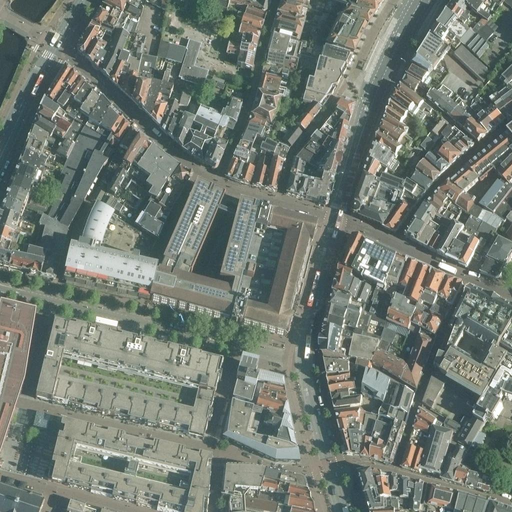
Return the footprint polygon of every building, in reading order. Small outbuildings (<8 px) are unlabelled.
[(121,0),(106,0),(102,6),(103,7),(103,6),(106,7),(113,11),(109,17),(108,19),(118,23),(127,3),(121,0)] [(144,0),(121,0),(127,3),(142,11),(146,1),(144,0)] [(144,0),(146,1),(166,11),(167,0),(144,0)] [(225,0),(211,0),(209,6),(227,12),(228,10),(230,2),(227,0),(225,0)] [(258,11),(260,4),(249,0),(242,0),(241,5),(258,11)] [(261,0),(260,3),(260,4),(258,11),(267,14),(271,0),(261,0)] [(327,0),(335,2),(341,4),(341,3),(349,6),(375,14),(383,1),(379,0),(327,0)] [(452,4),(464,14),(468,16),(472,10),(469,7),(469,6),(461,0),(455,0),(453,2),(454,3),(453,4),(452,4)] [(475,0),(461,0),(469,6),(469,7),(472,10),(478,15),(483,18),(488,22),(492,17),(488,14),(485,12),(489,9),(491,11),(497,5),(491,0),(490,0),(488,3),(485,6),(478,1),(475,0)] [(282,2),(278,13),(299,20),(302,8),(301,8),(301,6),(283,1),(283,3),(282,2)] [(246,11),(244,16),(264,23),(267,14),(247,7),(247,8),(230,3),(229,6),(246,11)] [(448,11),(459,20),(458,20),(463,23),(462,24),(465,26),(467,22),(462,18),(464,14),(452,4),(449,9),(448,11)] [(130,5),(127,12),(139,17),(142,11),(130,5)] [(331,48),(331,49),(332,49),(340,52),(340,50),(353,54),(363,34),(363,33),(368,25),(375,14),(349,6),(340,21),(327,46),(331,48)] [(101,9),(92,24),(100,29),(100,28),(103,24),(105,25),(115,29),(118,23),(108,19),(109,17),(107,16),(108,15),(103,12),(101,10),(101,9)] [(448,11),(438,26),(448,33),(449,35),(450,34),(456,39),(464,46),(465,45),(480,59),(490,46),(486,43),(477,35),(483,28),(478,24),(472,32),(462,24),(463,23),(458,20),(459,20),(448,11)] [(278,13),(275,24),(296,30),(299,20),(278,13)] [(105,54),(98,71),(101,73),(108,79),(108,80),(109,80),(118,63),(122,54),(129,36),(129,35),(133,37),(134,35),(135,35),(139,20),(127,15),(126,16),(122,14),(118,23),(115,29),(112,35),(109,42),(110,43),(108,48),(108,49),(113,51),(110,56),(105,54)] [(242,20),(241,25),(261,31),(264,23),(244,16),(238,14),(236,19),(242,20)] [(483,18),(478,24),(483,28),(484,28),(486,25),(488,22),(483,18)] [(77,48),(78,52),(85,58),(96,40),(102,29),(100,28),(100,29),(92,24),(77,48)] [(102,29),(96,40),(101,42),(105,34),(106,33),(112,35),(115,29),(105,25),(103,24),(100,28),(102,29)] [(275,24),(271,36),(290,41),(293,41),(296,30),(275,24)] [(232,33),(237,35),(238,35),(243,37),(243,36),(258,41),(258,39),(261,31),(241,25),(240,29),(234,27),(232,33)] [(495,33),(486,25),(484,28),(483,28),(477,35),(486,43),(495,33)] [(438,26),(432,35),(443,44),(447,38),(453,43),(456,39),(450,34),(449,35),(448,33),(438,26)] [(229,43),(227,53),(226,54),(238,57),(237,65),(251,70),(256,50),(257,41),(258,41),(243,36),(243,37),(238,35),(237,35),(232,33),(229,43)] [(105,34),(101,42),(106,45),(111,37),(105,34)] [(129,36),(122,54),(130,57),(129,59),(140,62),(142,55),(144,45),(146,38),(134,35),(133,37),(129,36)] [(432,35),(425,46),(444,58),(449,49),(443,44),(432,35)] [(271,36),(269,42),(269,44),(267,53),(285,57),(287,52),(288,52),(289,52),(291,52),(291,51),(291,50),(291,48),(291,47),(290,46),(288,46),(290,41),(271,36)] [(96,40),(85,58),(92,65),(94,62),(100,52),(101,53),(101,52),(103,53),(107,46),(106,45),(101,42),(96,40)] [(187,51),(179,78),(181,79),(181,81),(204,88),(209,71),(194,67),(201,44),(189,40),(186,51),(187,51)] [(94,62),(92,65),(93,65),(98,70),(98,71),(105,54),(108,49),(108,48),(110,43),(109,42),(107,46),(103,53),(101,52),(101,53),(100,52),(94,62)] [(170,44),(160,42),(157,57),(166,59),(170,44)] [(332,49),(331,49),(325,48),(302,42),(299,55),(329,63),(347,68),(347,67),(353,55),(332,49)] [(301,44),(297,43),(293,57),(297,58),(301,44)] [(170,44),(166,59),(181,64),(185,49),(170,44)] [(492,74),(462,45),(452,55),(483,84),(492,74)] [(418,57),(434,70),(440,63),(444,58),(425,46),(418,57)] [(267,53),(264,65),(277,68),(283,69),(294,72),(295,71),(297,59),(285,57),(267,53)] [(118,63),(109,80),(117,88),(121,75),(123,67),(124,65),(126,65),(129,59),(130,57),(122,54),(118,63)] [(136,83),(131,101),(132,102),(133,101),(138,106),(138,107),(139,108),(140,108),(141,110),(143,112),(150,86),(154,71),(157,58),(147,56),(142,55),(140,62),(138,76),(136,83)] [(316,72),(318,61),(299,56),(296,68),(304,70),(305,69),(316,72)] [(418,57),(413,65),(430,75),(434,70),(418,57)] [(121,75),(117,88),(131,101),(136,83),(138,76),(140,62),(129,59),(126,65),(124,65),(123,67),(128,69),(129,66),(131,67),(129,73),(130,74),(129,77),(121,75)] [(308,80),(305,94),(302,103),(309,105),(311,105),(312,104),(318,106),(319,107),(320,107),(322,107),(327,102),(327,100),(328,98),(330,98),(335,90),(335,88),(336,88),(339,83),(339,81),(347,68),(329,63),(318,61),(316,72),(313,82),(308,80)] [(49,92),(45,98),(53,103),(61,89),(64,85),(73,72),(65,65),(49,92)] [(264,65),(262,76),(282,80),(281,81),(287,82),(287,83),(293,84),(296,71),(295,71),(294,72),(283,69),(277,68),(264,65)] [(413,65),(407,75),(423,84),(430,75),(413,65)] [(511,67),(502,77),(510,84),(511,82),(511,67)] [(156,104),(151,120),(152,120),(159,127),(159,128),(160,128),(160,127),(167,106),(166,106),(160,104),(161,98),(169,100),(173,89),(167,87),(172,70),(166,68),(165,74),(161,87),(158,97),(156,104)] [(150,86),(143,112),(144,112),(151,119),(151,120),(156,104),(161,87),(165,74),(154,71),(150,86)] [(73,72),(64,85),(68,88),(69,87),(72,89),(80,78),(73,72)] [(407,75),(402,84),(415,93),(418,89),(419,87),(430,94),(432,91),(434,93),(435,91),(428,86),(427,87),(423,84),(407,75)] [(262,77),(260,84),(280,88),(280,86),(286,87),(287,83),(287,82),(281,81),(282,80),(262,76),(262,77)] [(87,84),(80,78),(72,89),(68,94),(61,89),(53,103),(45,98),(45,100),(59,110),(59,111),(64,115),(68,109),(69,109),(87,84)] [(211,81),(202,104),(207,105),(215,83),(211,81)] [(87,84),(75,100),(80,104),(75,111),(77,112),(75,114),(68,109),(64,115),(65,115),(74,121),(79,114),(83,108),(94,91),(93,91),(89,86),(87,85),(87,84)] [(260,84),(258,91),(277,97),(280,98),(283,98),(284,94),(279,92),(280,88),(260,84)] [(402,85),(397,93),(415,107),(415,108),(419,110),(424,103),(402,85)] [(428,97),(427,99),(437,107),(446,96),(449,92),(443,87),(439,93),(435,91),(434,93),(432,91),(430,94),(428,97)] [(94,91),(83,108),(79,114),(89,120),(102,99),(95,92),(94,91)] [(251,115),(251,116),(267,124),(271,126),(280,98),(277,97),(258,91),(251,115)] [(446,96),(437,107),(444,112),(453,101),(450,99),(453,95),(449,92),(446,96)] [(397,93),(393,102),(409,113),(410,114),(414,117),(419,110),(415,108),(415,107),(397,93)] [(491,100),(496,107),(497,108),(495,110),(506,121),(511,116),(511,113),(503,104),(501,101),(496,95),(491,100)] [(180,105),(179,107),(186,109),(188,104),(191,99),(182,96),(179,105),(180,105)] [(501,101),(503,104),(511,113),(511,101),(507,96),(501,101)] [(110,108),(102,99),(89,120),(88,122),(99,129),(100,127),(110,108)] [(222,113),(220,117),(221,117),(220,120),(223,121),(218,131),(221,132),(227,129),(233,131),(236,125),(242,102),(232,99),(231,103),(228,102),(224,114),(222,113)] [(334,110),(346,117),(350,119),(354,107),(352,104),(342,99),(334,110)] [(45,100),(40,109),(55,117),(56,115),(63,119),(65,115),(64,115),(59,111),(59,110),(45,100)] [(453,101),(444,112),(450,117),(459,106),(463,103),(460,100),(456,104),(453,101)] [(474,101),(468,107),(470,110),(477,103),(474,101)] [(160,127),(160,128),(167,136),(174,118),(175,118),(179,107),(180,105),(179,105),(168,102),(166,106),(167,106),(160,127)] [(393,102),(390,109),(405,119),(409,113),(393,102)] [(433,110),(424,103),(419,110),(423,113),(426,109),(430,113),(433,110)] [(459,106),(450,117),(457,122),(459,120),(461,121),(468,113),(463,109),(466,105),(463,103),(459,106)] [(188,104),(186,109),(197,114),(199,109),(188,104)] [(309,105),(305,110),(317,115),(322,107),(320,107),(319,107),(318,106),(312,104),(311,105),(309,105)] [(482,122),(479,125),(489,135),(489,134),(498,127),(485,113),(482,111),(483,110),(480,106),(477,110),(482,116),(478,119),(482,122)] [(492,107),(485,113),(498,127),(506,121),(492,107)] [(110,108),(100,127),(114,135),(123,122),(110,108)] [(40,109),(37,117),(51,124),(55,117),(40,109)] [(194,121),(192,126),(202,130),(199,137),(190,132),(182,150),(185,152),(186,152),(203,164),(212,143),(212,142),(203,138),(206,132),(215,136),(217,132),(218,131),(223,121),(220,120),(221,117),(220,117),(220,118),(213,115),(213,114),(209,112),(208,112),(199,109),(197,114),(194,121)] [(390,109),(387,115),(401,125),(414,133),(419,137),(422,133),(416,130),(418,127),(409,121),(406,125),(403,123),(405,119),(390,109)] [(304,114),(303,115),(312,120),(317,115),(305,110),(303,113),(304,114)] [(334,110),(328,117),(340,125),(341,123),(342,123),(346,117),(334,110)] [(459,120),(457,122),(465,130),(473,121),(473,122),(475,120),(477,117),(471,110),(468,114),(468,113),(461,121),(459,120)] [(174,118),(167,136),(168,136),(173,141),(178,132),(179,130),(178,129),(181,121),(184,117),(185,115),(180,113),(177,119),(175,118),(174,118)] [(89,120),(79,114),(74,121),(71,126),(65,135),(62,139),(64,140),(74,145),(67,161),(63,169),(62,173),(58,182),(54,192),(49,203),(44,215),(43,217),(68,230),(77,215),(83,204),(97,177),(103,167),(107,162),(113,152),(107,148),(112,139),(114,135),(100,127),(99,129),(88,122),(89,120)] [(296,124),(302,128),(304,130),(312,120),(303,115),(296,124)] [(387,115),(384,123),(406,135),(410,130),(401,125),(387,115)] [(251,116),(247,126),(248,126),(259,129),(263,131),(265,128),(269,130),(270,128),(272,129),(273,127),(271,126),(267,124),(251,116)] [(37,117),(32,128),(48,138),(48,139),(50,140),(53,134),(62,139),(65,135),(55,128),(37,117)] [(178,132),(173,141),(173,142),(174,143),(182,149),(181,149),(182,150),(190,132),(192,126),(194,121),(184,117),(181,121),(178,129),(179,130),(178,132)] [(328,117),(323,125),(334,133),(336,130),(340,125),(328,117)] [(346,117),(342,123),(341,123),(340,125),(336,130),(345,136),(350,119),(346,117)] [(431,131),(432,132),(437,136),(432,142),(435,144),(440,139),(442,136),(450,127),(449,124),(442,119),(441,120),(431,131)] [(60,120),(55,128),(65,135),(71,126),(60,120)] [(473,121),(465,130),(479,142),(489,135),(479,125),(479,124),(478,126),(473,122),(473,121)] [(114,135),(112,139),(119,143),(129,127),(123,122),(114,135)] [(384,123),(380,132),(398,146),(402,148),(407,151),(410,147),(402,141),(406,135),(384,123)] [(288,134),(287,135),(282,140),(291,147),(302,133),(299,131),(302,128),(296,124),(294,127),(293,126),(292,127),(292,128),(291,130),(288,134)] [(278,130),(280,132),(281,131),(288,134),(291,130),(281,125),(278,130)] [(323,125),(317,131),(327,140),(331,142),(334,133),(323,125)] [(247,126),(240,143),(252,147),(257,137),(266,141),(271,132),(265,129),(264,132),(262,131),(247,126)] [(442,136),(446,140),(448,141),(452,137),(454,135),(453,131),(454,130),(450,127),(442,136)] [(27,141),(29,142),(28,144),(26,144),(23,152),(24,153),(53,164),(55,159),(50,157),(51,152),(55,153),(54,154),(67,161),(74,145),(64,140),(58,148),(53,146),(55,143),(50,140),(48,139),(48,138),(32,128),(31,129),(32,129),(31,131),(30,132),(31,132),(30,135),(29,135),(29,136),(27,141)] [(131,129),(119,148),(111,163),(115,166),(111,174),(115,176),(126,157),(130,149),(139,136),(137,135),(136,134),(136,133),(131,129)] [(452,137),(456,140),(469,151),(475,146),(461,134),(455,129),(454,130),(453,131),(454,135),(452,137)] [(333,143),(342,148),(345,136),(336,130),(334,133),(331,142),(333,143)] [(212,143),(203,164),(214,170),(214,169),(216,168),(217,169),(218,168),(227,145),(228,143),(223,141),(221,140),(224,133),(221,132),(218,131),(217,132),(214,140),(213,143),(212,143)] [(317,131),(309,142),(327,153),(333,143),(331,142),(327,140),(317,131)] [(380,132),(376,144),(396,158),(402,148),(398,146),(380,132)] [(511,137),(509,134),(481,156),(492,169),(495,172),(502,179),(504,180),(510,187),(511,186),(511,185),(511,137)] [(147,143),(139,136),(130,149),(126,157),(134,162),(147,143)] [(427,137),(420,146),(418,149),(421,152),(423,149),(428,153),(435,144),(432,142),(427,137)] [(457,162),(463,156),(450,146),(449,145),(450,143),(449,141),(448,141),(446,140),(443,144),(447,148),(445,151),(457,162)] [(456,140),(450,146),(463,156),(469,151),(456,140)] [(260,150),(262,151),(260,156),(272,160),(273,155),(276,146),(267,141),(264,145),(262,144),(260,150)] [(309,142),(301,150),(322,162),(327,153),(309,142)] [(152,147),(147,143),(134,162),(133,164),(138,167),(152,147)] [(237,149),(248,154),(249,154),(252,147),(240,143),(237,149)] [(317,175),(323,177),(327,178),(327,177),(329,177),(329,176),(334,178),(342,148),(333,143),(327,153),(322,162),(318,170),(316,175),(317,175)] [(272,159),(264,189),(264,190),(265,190),(267,190),(268,191),(268,190),(273,192),(274,192),(276,190),(277,190),(278,184),(278,183),(283,162),(289,149),(279,144),(277,146),(274,155),(272,159)] [(370,160),(382,168),(388,171),(395,174),(399,167),(395,164),(397,162),(395,160),(396,158),(376,144),(374,152),(373,151),(373,152),(371,160),(370,160)] [(152,147),(138,167),(137,169),(150,179),(165,158),(152,147)] [(237,149),(233,159),(240,161),(246,163),(247,164),(248,158),(246,158),(248,154),(237,149)] [(301,150),(294,159),(306,164),(305,164),(318,170),(322,162),(301,150)] [(434,154),(439,158),(443,161),(450,168),(457,162),(445,151),(444,151),(442,154),(438,150),(434,154)] [(244,166),(238,183),(240,183),(249,185),(250,186),(254,169),(259,156),(260,154),(251,152),(248,158),(247,164),(246,163),(244,166)] [(21,158),(18,165),(35,172),(38,164),(54,169),(62,173),(63,169),(53,164),(24,153),(22,158),(21,158)] [(416,172),(418,173),(434,184),(442,176),(425,162),(415,155),(413,157),(410,162),(409,163),(414,168),(418,164),(421,166),(416,172)] [(431,155),(425,162),(442,176),(450,168),(443,161),(441,163),(433,157),(431,155)] [(481,156),(467,167),(480,181),(483,184),(493,174),(500,182),(502,179),(495,172),(492,169),(481,156)] [(115,176),(116,176),(123,181),(125,177),(128,179),(129,175),(127,174),(133,164),(134,162),(126,157),(115,176)] [(152,190),(148,196),(149,198),(157,201),(161,195),(160,194),(170,180),(179,167),(173,163),(172,163),(165,158),(150,179),(146,185),(152,190)] [(259,158),(252,186),(264,189),(268,170),(270,160),(259,158)] [(233,159),(225,178),(232,180),(239,164),(240,161),(233,159)] [(291,172),(290,176),(301,179),(304,168),(305,164),(306,164),(294,159),(291,172)] [(370,161),(365,175),(376,180),(382,168),(370,160),(370,161)] [(239,164),(232,180),(238,183),(244,166),(239,164)] [(18,165),(14,177),(34,185),(37,186),(42,174),(35,172),(18,165)] [(170,180),(183,190),(184,189),(184,188),(185,186),(186,186),(190,178),(191,178),(190,175),(189,175),(188,174),(179,167),(170,180)] [(467,167),(458,175),(473,187),(480,181),(467,167)] [(301,179),(296,198),(305,200),(306,195),(307,195),(308,191),(312,192),(314,183),(316,178),(306,175),(307,169),(304,168),(301,179)] [(91,201),(95,203),(100,206),(100,205),(107,193),(108,191),(115,177),(107,171),(99,186),(91,201)] [(418,173),(412,183),(419,188),(418,189),(426,194),(434,184),(418,173)] [(361,217),(360,218),(363,219),(364,220),(365,221),(366,221),(367,221),(369,221),(368,222),(370,222),(378,225),(378,226),(379,226),(380,226),(382,227),(383,228),(383,227),(384,228),(397,210),(403,201),(406,192),(413,197),(418,189),(419,188),(412,183),(408,181),(407,185),(385,176),(382,182),(378,181),(376,180),(365,175),(365,176),(363,180),(355,204),(354,206),(356,206),(355,207),(355,208),(353,210),(352,210),(352,212),(353,212),(355,215),(354,216),(355,217),(356,216),(359,217),(361,217)] [(458,175),(450,182),(465,194),(465,193),(473,187),(458,175)] [(286,194),(286,195),(296,198),(301,179),(290,176),(287,189),(287,190),(287,194),(286,194)] [(323,177),(321,185),(323,186),(318,204),(319,204),(324,205),(323,205),(324,205),(325,205),(324,205),(326,204),(327,204),(327,203),(328,197),(329,197),(332,186),(334,178),(329,176),(329,177),(327,177),(327,178),(323,177)] [(13,177),(9,187),(30,195),(34,185),(14,177),(13,177)] [(54,192),(58,182),(52,179),(48,190),(54,192)] [(511,186),(510,187),(504,180),(501,184),(511,192),(511,186)] [(450,182),(439,192),(453,203),(463,210),(463,211),(469,215),(471,216),(476,220),(483,209),(483,208),(480,206),(476,204),(475,203),(477,200),(473,198),(473,199),(465,193),(465,194),(450,182)] [(218,211),(224,198),(224,196),(211,190),(196,183),(195,185),(195,187),(189,200),(186,208),(182,216),(162,262),(163,263),(160,271),(159,270),(157,275),(155,274),(154,281),(236,303),(255,231),(256,226),(255,226),(259,212),(260,209),(244,204),(239,203),(235,218),(234,222),(230,236),(236,237),(228,266),(223,265),(218,281),(231,284),(230,289),(188,278),(189,274),(190,275),(216,215),(217,214),(218,211)] [(306,195),(305,200),(306,201),(306,200),(317,204),(318,204),(323,186),(314,183),(312,192),(308,191),(307,195),(306,195)] [(480,206),(483,208),(488,212),(502,221),(504,222),(505,223),(507,220),(511,223),(511,213),(511,214),(511,213),(511,192),(501,184),(494,193),(489,189),(486,189),(481,196),(486,199),(480,206)] [(182,192),(183,190),(177,185),(167,199),(175,204),(175,203),(176,202),(182,192)] [(9,187),(5,200),(25,208),(25,207),(44,214),(49,203),(30,195),(9,187)] [(406,192),(403,201),(414,209),(426,194),(418,189),(413,197),(406,192)] [(439,192),(434,198),(448,210),(452,204),(451,203),(449,204),(448,203),(450,200),(439,192)] [(107,193),(100,205),(118,216),(125,204),(107,193)] [(161,195),(157,201),(171,211),(175,204),(161,195)] [(148,203),(152,206),(161,211),(168,216),(171,211),(157,201),(151,198),(148,203)] [(448,210),(434,198),(428,205),(441,214),(444,216),(448,210)] [(1,211),(20,218),(21,219),(25,208),(5,200),(1,211)] [(397,210),(384,228),(384,229),(385,229),(393,232),(394,233),(397,232),(398,231),(414,209),(403,201),(397,210)] [(431,246),(429,250),(438,254),(455,223),(463,210),(453,203),(452,204),(448,210),(444,216),(441,214),(440,216),(438,215),(433,222),(432,221),(431,223),(440,228),(432,244),(431,243),(430,245),(431,246)] [(125,204),(118,216),(135,226),(142,215),(140,214),(136,211),(125,204)] [(63,281),(70,282),(85,286),(86,286),(94,288),(96,289),(96,288),(105,290),(105,291),(142,299),(149,301),(149,300),(154,281),(155,274),(157,268),(152,267),(146,266),(147,261),(156,243),(94,205),(93,206),(94,206),(93,208),(92,208),(89,214),(88,215),(90,216),(89,218),(87,217),(85,224),(84,224),(84,225),(85,225),(85,228),(83,227),(81,234),(81,235),(82,235),(82,237),(80,237),(78,245),(77,250),(71,248),(63,281)] [(150,205),(143,216),(145,218),(145,217),(163,228),(168,216),(161,211),(152,206),(150,205)] [(427,207),(417,222),(416,223),(419,224),(428,229),(431,223),(432,221),(433,222),(438,215),(427,207)] [(287,335),(289,332),(289,333),(290,332),(289,332),(289,330),(289,329),(288,328),(289,325),(290,325),(290,324),(292,322),(292,321),(291,319),(292,318),(290,318),(291,317),(290,317),(296,294),(296,292),(297,292),(300,282),(301,278),(304,268),(303,267),(309,245),(309,243),(310,244),(310,243),(311,243),(312,242),(313,240),(314,240),(314,239),(313,239),(313,237),(313,236),(312,236),(313,232),(314,232),(315,232),(316,229),(317,230),(317,229),(316,229),(316,226),(315,225),(315,224),(314,224),(315,223),(272,212),(272,213),(271,213),(271,211),(269,210),(260,208),(260,209),(259,212),(255,226),(256,226),(255,231),(236,303),(231,322),(230,323),(232,324),(239,326),(241,326),(241,325),(242,325),(285,337),(285,336),(286,336),(286,335),(287,336),(287,335)] [(459,265),(460,265),(473,241),(475,237),(482,241),(487,244),(493,232),(495,233),(502,221),(488,212),(483,209),(476,220),(471,216),(465,229),(448,259),(448,260),(459,265)] [(0,211),(0,212),(0,228),(15,234),(19,235),(37,241),(40,227),(38,227),(38,225),(33,223),(21,219),(20,218),(1,211),(0,211)] [(39,225),(43,216),(43,217),(44,215),(37,212),(33,223),(38,225),(39,225)] [(142,215),(135,226),(142,231),(141,231),(154,239),(157,241),(160,234),(161,234),(163,228),(145,217),(145,218),(143,216),(142,215)] [(11,256),(0,253),(0,265),(55,279),(68,230),(43,217),(39,225),(41,226),(40,227),(37,241),(34,251),(24,248),(21,257),(11,255),(11,256)] [(407,236),(408,240),(409,240),(419,245),(427,230),(428,229),(419,224),(416,223),(408,236),(407,236)] [(427,230),(419,245),(429,250),(431,246),(430,245),(431,243),(432,244),(440,228),(431,223),(428,229),(427,230)] [(455,223),(438,254),(439,254),(448,259),(465,229),(455,223)] [(0,240),(11,244),(16,245),(19,235),(15,234),(0,228),(0,240)] [(354,235),(348,250),(341,267),(354,273),(368,243),(366,242),(367,242),(365,241),(363,240),(362,239),(359,238),(358,237),(358,238),(355,236),(354,235)] [(0,240),(0,253),(11,256),(14,246),(11,245),(11,244),(0,240)] [(511,245),(500,240),(494,250),(511,259),(511,258),(511,245)] [(468,268),(476,255),(477,254),(480,256),(487,244),(482,241),(480,244),(473,241),(460,265),(468,268)] [(369,243),(368,243),(354,273),(355,274),(364,278),(364,279),(386,289),(388,286),(399,257),(397,256),(397,257),(392,255),(391,255),(389,254),(389,253),(388,252),(387,252),(387,253),(385,252),(385,251),(382,250),(381,250),(379,249),(380,249),(379,249),(380,248),(378,248),(378,249),(375,248),(376,247),(375,247),(373,246),(370,244),(369,243)] [(481,258),(487,261),(505,270),(506,269),(511,259),(494,250),(488,247),(481,258)] [(476,255),(468,268),(482,274),(496,280),(500,279),(505,270),(487,261),(481,258),(476,255)] [(402,259),(399,257),(388,286),(393,289),(394,286),(399,289),(408,262),(402,259)] [(409,262),(408,262),(399,289),(402,290),(400,295),(408,298),(421,267),(409,262)] [(341,267),(337,282),(360,291),(362,284),(352,280),(355,274),(354,273),(341,267)] [(433,272),(421,267),(407,300),(408,300),(408,301),(409,301),(408,303),(409,304),(405,313),(415,317),(420,306),(421,301),(433,272)] [(433,272),(421,301),(434,307),(435,305),(438,297),(446,279),(437,275),(437,274),(436,274),(434,273),(433,272)] [(364,278),(355,274),(352,280),(362,284),(360,291),(356,301),(355,303),(365,306),(363,311),(371,313),(370,315),(375,316),(376,315),(381,317),(381,316),(388,319),(392,308),(394,301),(392,300),(390,294),(385,292),(386,289),(364,279),(364,278)] [(438,297),(435,305),(450,313),(463,284),(462,284),(460,283),(447,279),(446,279),(438,297)] [(154,281),(149,300),(151,301),(187,311),(216,318),(230,322),(231,322),(236,303),(154,281)] [(335,293),(335,294),(353,300),(356,301),(360,291),(337,282),(337,284),(336,286),(334,293),(335,293)] [(466,334),(476,341),(482,344),(491,349),(497,352),(511,326),(511,306),(511,307),(509,305),(508,305),(507,305),(504,304),(504,303),(503,303),(503,302),(502,302),(499,301),(499,300),(498,300),(495,299),(495,298),(490,296),(490,297),(488,296),(488,297),(485,295),(484,294),(484,295),(481,293),(480,292),(480,293),(477,291),(476,290),(475,291),(472,289),(473,289),(471,288),(469,291),(469,292),(465,299),(463,303),(462,304),(462,305),(461,307),(460,308),(459,311),(458,312),(455,319),(454,320),(454,321),(453,324),(452,325),(451,327),(466,334)] [(335,294),(334,293),(331,306),(361,316),(363,311),(358,310),(350,308),(353,300),(335,294)] [(396,296),(394,301),(392,308),(405,313),(409,304),(408,303),(409,301),(408,301),(408,300),(407,300),(407,301),(396,296)] [(415,317),(412,325),(409,332),(419,336),(422,330),(429,317),(431,313),(434,307),(421,301),(420,306),(415,317)] [(434,307),(431,313),(445,320),(446,320),(450,313),(435,305),(434,307)] [(361,316),(331,306),(328,318),(359,325),(361,316)] [(0,470),(2,464),(0,463),(0,458),(18,401),(20,395),(23,386),(35,317),(0,308),(0,470)] [(387,322),(388,322),(396,326),(409,332),(412,325),(415,317),(405,313),(392,308),(388,319),(387,322)] [(363,311),(361,316),(359,325),(355,336),(355,337),(381,342),(387,322),(388,319),(381,316),(381,317),(376,315),(375,316),(370,315),(371,313),(363,311)] [(429,317),(422,330),(434,336),(435,335),(437,336),(445,320),(431,313),(429,317)] [(359,325),(328,318),(326,328),(355,336),(359,325)] [(381,342),(378,349),(386,354),(396,326),(388,322),(387,322),(381,342)] [(222,364),(54,324),(45,361),(46,361),(45,364),(44,364),(35,399),(65,406),(203,440),(222,364)] [(511,326),(497,352),(510,359),(511,358),(511,326)] [(466,334),(451,327),(450,329),(451,329),(450,330),(456,333),(452,339),(448,338),(437,369),(439,370),(443,372),(442,375),(449,379),(485,400),(510,359),(497,352),(491,349),(482,344),(472,360),(456,350),(466,334)] [(323,349),(323,355),(328,356),(346,359),(347,353),(342,344),(343,340),(348,341),(348,338),(354,340),(355,337),(355,336),(326,328),(324,344),(323,349)] [(420,336),(409,365),(403,381),(417,389),(435,341),(424,337),(424,338),(421,337),(421,336),(420,336)] [(353,344),(351,359),(350,360),(346,359),(328,356),(327,361),(350,364),(351,374),(355,374),(357,367),(356,366),(358,360),(372,363),(378,349),(381,342),(355,337),(354,340),(353,344)] [(409,365),(386,354),(378,349),(372,364),(403,381),(409,365)] [(467,419),(455,441),(459,443),(459,444),(470,451),(472,448),(480,434),(485,426),(485,425),(489,418),(494,420),(503,405),(507,398),(509,399),(511,399),(511,358),(510,359),(485,400),(474,419),(472,422),(467,419)] [(372,363),(358,360),(356,366),(357,367),(368,371),(370,372),(372,365),(371,365),(372,363)] [(327,361),(325,361),(328,377),(340,376),(340,377),(351,375),(351,374),(350,364),(327,361)] [(237,380),(232,399),(237,401),(256,405),(258,399),(261,390),(263,390),(264,385),(267,385),(284,388),(282,379),(256,372),(257,367),(240,363),(236,380),(237,380)] [(368,371),(363,396),(384,403),(385,403),(386,400),(388,394),(387,394),(391,382),(381,376),(370,372),(368,371)] [(340,376),(328,377),(329,382),(329,384),(329,385),(346,382),(346,381),(351,380),(351,375),(340,377),(340,376)] [(433,378),(423,404),(432,409),(449,379),(442,375),(439,380),(433,378)] [(346,382),(329,385),(332,395),(357,391),(354,379),(351,380),(346,381),(346,382)] [(388,394),(386,400),(389,401),(388,407),(392,408),(398,389),(399,390),(400,387),(391,382),(387,394),(388,394)] [(267,385),(264,385),(263,390),(285,395),(284,388),(267,385)] [(398,389),(392,408),(392,409),(400,412),(409,416),(410,412),(409,412),(413,398),(414,399),(416,395),(415,395),(413,394),(413,393),(400,387),(399,390),(398,389)] [(357,391),(332,395),(334,402),(350,399),(362,397),(364,389),(357,391)] [(263,390),(261,390),(258,399),(287,406),(285,395),(263,390)] [(350,399),(334,402),(335,409),(361,406),(362,397),(350,399)] [(256,405),(256,409),(255,410),(263,412),(290,420),(287,406),(258,399),(256,405)] [(373,411),(372,414),(396,422),(397,421),(400,412),(392,409),(392,408),(388,407),(389,401),(386,400),(385,403),(384,403),(382,409),(380,413),(373,411)] [(249,434),(255,410),(256,409),(231,403),(222,439),(274,462),(300,463),(296,447),(276,441),(261,437),(249,434)] [(343,412),(336,413),(339,423),(350,422),(360,420),(361,412),(361,410),(355,410),(343,412)] [(420,410),(417,420),(433,427),(434,428),(437,421),(423,411),(420,410)] [(289,420),(290,420),(263,412),(262,418),(261,419),(265,420),(264,426),(270,427),(268,433),(262,432),(261,437),(273,440),(276,429),(279,430),(292,434),(293,434),(289,420)] [(366,412),(361,412),(360,420),(350,422),(350,426),(356,425),(356,429),(363,429),(362,439),(375,441),(389,445),(395,427),(396,422),(372,414),(371,414),(366,412)] [(400,412),(397,421),(406,425),(409,416),(400,412)] [(46,431),(50,417),(36,414),(33,428),(46,431)] [(443,476),(442,477),(443,477),(443,480),(454,483),(455,481),(459,470),(463,465),(462,465),(465,459),(466,460),(471,451),(470,451),(459,444),(459,443),(455,441),(467,419),(464,418),(460,425),(447,419),(444,425),(446,426),(445,427),(446,428),(445,431),(454,433),(442,476),(443,476)] [(417,420),(414,430),(420,432),(423,433),(428,435),(431,427),(433,428),(433,427),(417,420)] [(396,427),(394,431),(403,435),(406,426),(406,425),(397,421),(396,422),(395,427),(396,427)] [(206,511),(211,458),(62,422),(47,481),(64,485),(66,485),(66,486),(90,492),(90,493),(111,498),(111,499),(135,504),(135,505),(156,510),(156,511),(161,511),(206,511)] [(350,422),(339,423),(341,434),(350,433),(350,426),(350,422)] [(350,433),(354,456),(361,457),(362,439),(363,429),(356,429),(356,425),(350,426),(350,433)] [(433,427),(433,428),(426,453),(421,471),(442,477),(443,476),(442,476),(454,433),(445,431),(434,428),(433,427)] [(279,430),(276,441),(296,447),(296,446),(293,435),(293,434),(292,434),(279,430)] [(414,430),(409,447),(408,448),(402,469),(413,472),(419,451),(414,449),(415,444),(419,445),(423,433),(420,432),(414,430)] [(390,445),(394,446),(399,447),(403,435),(394,431),(390,445)] [(350,433),(341,434),(347,455),(354,456),(350,433)] [(482,446),(486,438),(480,435),(472,450),(478,453),(482,446)] [(362,439),(361,457),(370,460),(375,441),(362,439)] [(375,441),(370,460),(384,463),(388,449),(389,449),(390,446),(389,445),(375,441)] [(388,449),(384,463),(392,465),(394,464),(399,447),(394,446),(393,451),(389,449),(388,449)] [(426,453),(419,451),(413,472),(420,474),(421,471),(426,453)] [(471,451),(466,460),(480,467),(485,458),(471,451)] [(455,481),(454,483),(467,487),(471,472),(472,470),(473,467),(465,463),(463,462),(462,465),(463,465),(459,470),(455,481)] [(250,467),(224,467),(221,496),(229,497),(228,506),(228,511),(244,511),(244,510),(244,500),(257,501),(259,495),(260,496),(264,480),(265,470),(250,467)] [(264,480),(307,491),(305,484),(306,484),(305,483),(304,481),(305,481),(304,480),(303,478),(302,478),(299,478),(299,477),(299,478),(292,476),(265,470),(264,480)] [(471,472),(467,487),(478,490),(482,477),(480,476),(475,475),(476,472),(472,470),(471,472)] [(482,477),(478,490),(490,494),(491,490),(495,477),(483,471),(481,470),(480,476),(482,477)] [(372,471),(359,474),(366,496),(378,491),(373,474),(374,474),(373,471),(372,471)] [(383,473),(373,471),(374,474),(373,474),(378,491),(380,499),(392,498),(391,493),(390,481),(383,480),(383,473)] [(400,478),(390,475),(390,476),(383,473),(383,480),(390,481),(391,493),(392,498),(401,499),(400,478)] [(400,478),(401,499),(409,499),(409,496),(410,481),(400,478)] [(307,491),(264,480),(260,493),(272,495),(272,493),(277,494),(310,501),(307,491)] [(417,483),(415,501),(415,504),(419,505),(418,508),(415,507),(414,511),(417,511),(420,511),(421,505),(422,505),(425,485),(417,483)] [(432,487),(425,485),(422,505),(421,505),(420,511),(427,511),(428,506),(432,487)] [(3,488),(0,487),(0,511),(40,511),(44,501),(43,501),(41,501),(42,496),(31,492),(31,494),(24,492),(23,495),(17,493),(17,492),(16,492),(16,493),(10,491),(10,490),(3,488),(4,488),(3,488)] [(440,511),(446,491),(432,487),(428,506),(427,511),(440,511)] [(378,491),(366,496),(369,504),(371,511),(386,511),(395,510),(399,510),(398,501),(385,502),(385,500),(381,501),(380,499),(378,491)] [(453,511),(457,494),(446,491),(440,511),(453,511)] [(511,511),(511,510),(491,503),(459,495),(455,511),(511,511)] [(278,505),(287,507),(287,508),(291,509),(307,511),(313,511),(310,501),(289,497),(289,499),(277,496),(276,499),(261,496),(259,502),(276,505),(277,505),(278,505)] [(259,502),(244,500),(244,510),(244,511),(275,511),(277,505),(259,502)] [(67,511),(66,511),(96,511),(97,510),(85,506),(70,501),(67,511)]
